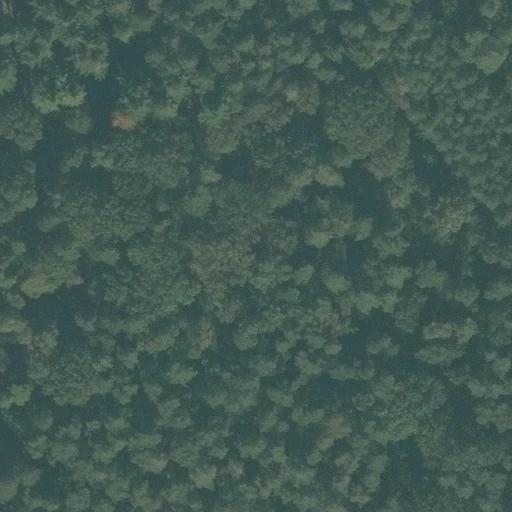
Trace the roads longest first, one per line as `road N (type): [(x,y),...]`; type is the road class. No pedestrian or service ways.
road 1 (track): [(224,32),(277,257),(174,416),(189,511)]
road 2 (track): [(0,12),(132,60),(224,32)]
